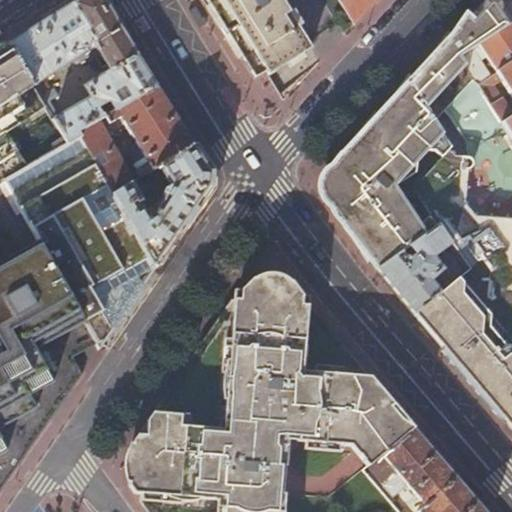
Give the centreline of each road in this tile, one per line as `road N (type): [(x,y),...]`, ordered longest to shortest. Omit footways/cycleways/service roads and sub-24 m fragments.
road 1 (secondary): [(511,484),(255,171)]
road 2 (residential): [(64,449),(255,171)]
road 3 (residential): [(255,171),(414,0)]
road 4 (secondary): [(255,171),(148,0)]
